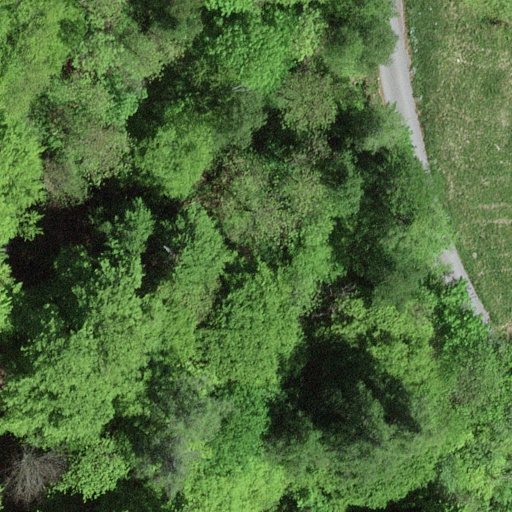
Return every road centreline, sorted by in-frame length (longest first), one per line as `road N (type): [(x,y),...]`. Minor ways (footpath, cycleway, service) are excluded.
road 1 (track): [(511,400),(428,229),(383,0)]
road 2 (track): [(40,0),(0,252)]
